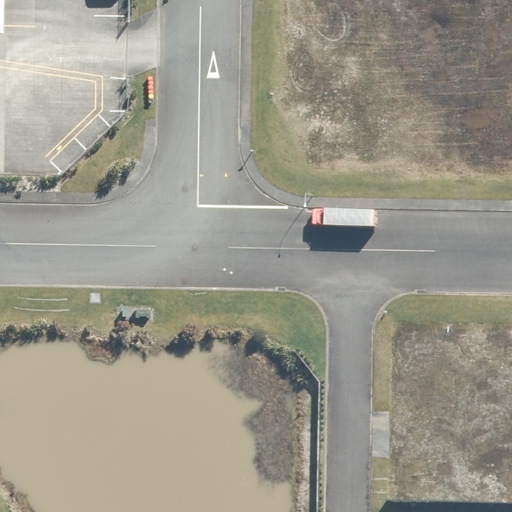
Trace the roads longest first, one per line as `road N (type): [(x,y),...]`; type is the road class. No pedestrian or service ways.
road 1 (unclassified): [(511,251),(198,246)]
road 2 (unclassified): [(202,0),(198,246)]
road 3 (unclassified): [(198,246),(0,245)]
